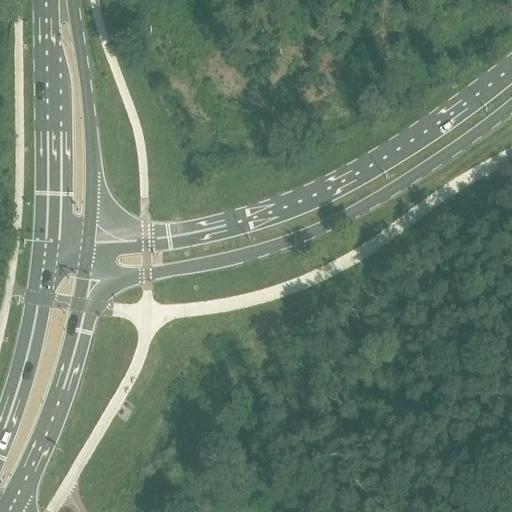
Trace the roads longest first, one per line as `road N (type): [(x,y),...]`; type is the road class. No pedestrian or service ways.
road 1 (secondary): [(84,269),(138,273),(265,248),(388,191),(511,102)]
road 2 (secondary): [(511,76),(377,170),(287,215),(171,243),(86,250)]
road 3 (primary): [(48,0),(45,258)]
road 4 (primary): [(1,511),(46,413),(84,269)]
road 5 (primary): [(86,250),(86,94),(68,0)]
road 6 (primary): [(45,258),(0,439)]
